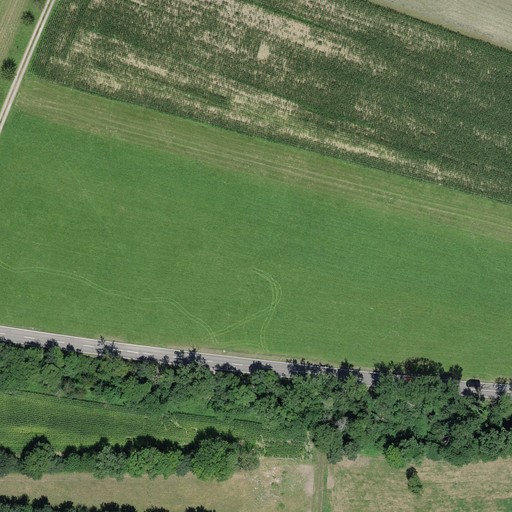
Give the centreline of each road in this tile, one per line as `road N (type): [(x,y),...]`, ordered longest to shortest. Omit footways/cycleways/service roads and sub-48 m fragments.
road 1 (secondary): [(511,391),(0,332)]
road 2 (track): [(50,0),(0,123)]
